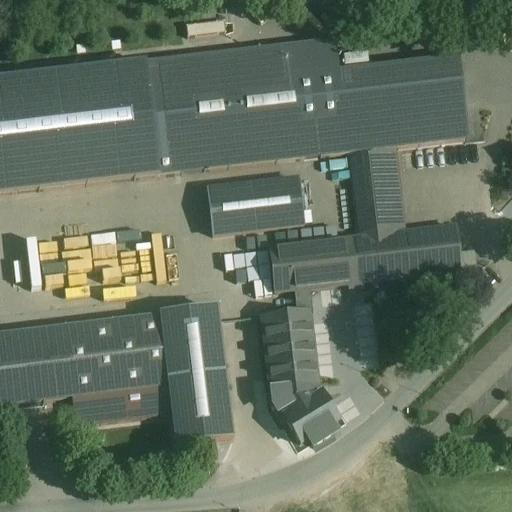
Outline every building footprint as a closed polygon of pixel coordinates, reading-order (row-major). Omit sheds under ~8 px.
[(336,44),(287,50),(291,81),(339,76),(336,44)] [(287,50),(168,64),(181,177),(300,163),(291,81),(287,50)] [(339,76),(291,81),(300,163),(349,157),(382,153),(394,152),(467,144),(458,62),(339,76)] [(159,180),(181,177),(168,64),(146,66),(159,180)] [(146,66),(0,83),(0,198),(159,180),(146,66)] [(394,152),(382,153),(388,213),(401,211),(394,152)] [(382,153),(349,157),(359,242),(404,237),(401,211),(388,213),(382,153)] [(299,182),(208,192),(214,242),(305,232),(299,182)] [(359,242),(270,253),(275,296),(296,294),(308,292),(459,275),(455,231),(404,237),(359,242)] [(308,292),(296,294),(299,317),(308,316),(307,308),(309,308),(308,292)] [(232,442),(217,312),(160,319),(168,391),(167,391),(174,448),(232,442)] [(299,317),(261,322),(261,323),(262,323),(270,395),(269,395),(270,396),(318,390),(318,389),(317,389),(309,317),(309,316),(308,316),(299,317)] [(160,319),(64,331),(73,402),(167,391),(168,391),(160,319)] [(0,411),(73,402),(64,331),(0,338),(0,411)]
